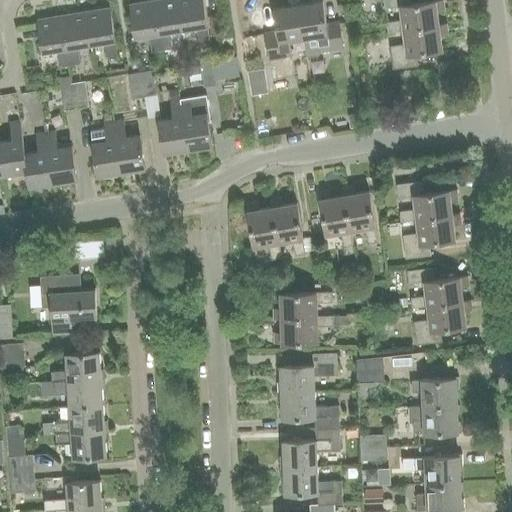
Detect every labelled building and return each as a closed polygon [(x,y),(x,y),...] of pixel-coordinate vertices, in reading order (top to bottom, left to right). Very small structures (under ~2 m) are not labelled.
[(177,0),(159,0),(153,1),(162,51),(172,49),(169,32),(183,30),(177,0)] [(177,0),(183,30),(196,28),(199,45),(210,43),(202,0),(177,0)] [(404,30),(438,25),(436,12),(443,11),(442,1),(410,5),(409,0),(384,0),(386,9),(400,7),(402,21),(388,23),(389,32),(404,30)] [(151,52),(162,51),(153,1),(129,5),(135,38),(148,36),(151,52)] [(303,39),(304,39),(307,56),(318,54),(320,51),(320,52),(343,48),(338,21),(326,23),(322,1),(298,5),(303,39)] [(289,41),(303,39),(298,5),(274,9),(277,31),(265,33),(269,60),(291,57),(289,41)] [(85,12),(91,45),(104,43),(107,60),(117,58),(109,8),(85,12)] [(85,12),(61,16),(70,66),(80,64),(77,47),(91,45),(85,12)] [(59,68),(70,66),(61,16),(37,20),(43,53),(57,51),(59,68)] [(439,36),(447,35),(445,24),(438,25),(404,30),(406,44),(391,46),(394,69),(418,66),(417,54),(441,51),(439,36)] [(238,58),(219,58),(220,75),(239,74),(238,58)] [(214,61),(201,63),(204,86),(217,85),(214,61)] [(178,66),(179,75),(193,73),(192,64),(178,66)] [(262,69),(248,72),(252,95),(266,93),(262,69)] [(140,72),(144,97),(145,97),(148,117),(159,116),(153,70),(140,72)] [(132,99),(144,97),(140,72),(128,74),(132,99)] [(60,86),(72,84),(72,83),(71,83),(70,76),(58,77),(60,86)] [(72,83),(72,84),(76,108),(89,106),(85,81),(72,83)] [(76,108),(72,84),(60,86),(64,110),(76,108)] [(170,100),(179,98),(178,89),(168,90),(170,100)] [(212,146),(206,113),(209,112),(206,95),(180,99),(188,150),(212,146)] [(164,154),(188,150),(180,99),(170,101),(173,118),(158,120),(164,154)] [(114,112),(115,121),(123,120),(121,110),(114,112)] [(361,113),(347,115),(348,125),(349,128),(363,126),(363,123),(361,113)] [(12,140),(0,141),(0,154),(4,176),(27,172),(24,154),(19,121),(9,123),(12,140)] [(113,122),(122,173),(145,169),(140,135),(126,137),(123,121),(113,122)] [(91,137),(92,143),(97,177),(122,173),(113,122),(103,124),(105,135),(91,137)] [(55,132),(45,134),(54,184),(78,180),(72,146),(57,148),(55,132)] [(38,152),(24,154),(27,172),(29,188),(54,184),(45,134),(35,135),(38,152)] [(417,219),(453,215),(451,202),(458,201),(457,191),(423,194),(422,182),(398,184),(399,198),(415,196),(416,210),(400,211),(402,222),(417,220),(417,219)] [(368,244),(377,243),(370,193),(355,195),(354,188),(343,189),(344,196),(349,232),(352,232),(366,230),(368,244)] [(354,247),(352,232),(349,232),(344,196),(330,198),(329,191),(321,192),(327,235),(341,233),(343,248),(354,247)] [(295,255),(304,254),(297,203),(282,206),(281,199),(271,200),(272,207),(277,243),(279,243),(293,241),(295,255)] [(281,257),(279,243),(277,243),(272,207),(259,209),(258,202),(248,203),(254,246),(269,244),(271,258),(281,257)] [(454,225),(461,224),(460,214),(453,215),(417,219),(417,220),(419,235),(404,236),(406,258),(431,255),(430,244),(456,241),(454,225)] [(118,249),(108,251),(109,263),(120,262),(118,249)] [(427,305),(464,301),(462,287),(468,287),(467,277),(434,280),(433,268),(408,271),(410,284),(425,282),(427,297),(411,299),(412,309),(427,307),(427,305)] [(43,305),(49,304),(52,336),(73,335),(72,323),(97,321),(95,289),(81,290),(80,273),(41,276),(43,305)] [(354,282),(355,299),(370,298),(369,281),(354,282)] [(317,317),(317,303),(332,302),(332,293),(280,294),(281,308),(274,308),(274,319),(281,319),(317,317)] [(465,312),(470,311),(469,300),(464,301),(427,305),(427,307),(429,321),(414,322),(417,344),(441,342),(440,330),(466,327),(465,312)] [(0,305),(0,338),(12,337),(10,304),(0,305)] [(318,327),(333,327),(349,326),(348,315),(317,317),(281,319),(281,333),(275,333),(275,344),(318,343),(318,327)] [(0,356),(0,357),(24,355),(23,343),(0,344),(0,356)] [(51,371),(52,380),(102,377),(100,352),(66,354),(67,370),(51,371)] [(314,364),(280,366),(281,392),(313,391),(313,377),(337,376),(336,353),(313,354),(314,364)] [(24,355),(0,357),(1,369),(25,367),(24,355)] [(357,382),(384,381),(383,358),(357,358),(357,382)] [(423,407),(457,405),(457,388),(459,387),(459,376),(452,377),(452,379),(422,380),(422,381),(412,381),(412,392),(422,392),(423,406),(423,407)] [(52,380),(52,382),(42,382),(42,396),(68,395),(69,406),(103,403),(102,377),(52,380)] [(313,391),(281,392),(282,418),(315,416),(316,429),(339,428),(338,406),(314,407),(313,391)] [(103,403),(69,406),(70,421),(43,423),(43,433),(105,429),(103,403)] [(458,422),(457,405),(423,407),(423,406),(408,407),(409,421),(413,421),(414,433),(425,433),(425,434),(454,432),(454,433),(461,433),(461,421),(458,422)] [(6,427),(7,436),(20,435),(19,425),(6,427)] [(316,438),(283,440),(284,467),(316,466),(316,452),(340,450),(339,428),(316,429),(316,438)] [(107,456),(105,429),(43,433),(43,434),(55,433),(56,443),(72,442),(73,458),(107,456)] [(359,449),(386,447),(386,434),(358,435),(359,449)] [(20,435),(7,436),(10,468),(33,466),(32,454),(26,455),(24,435),(20,435)] [(386,447),(359,449),(359,460),(387,459),(386,447)] [(426,470),(426,484),(461,482),(460,466),(463,465),(462,455),(455,455),(455,456),(426,457),(426,458),(415,458),(415,470),(426,470)] [(10,468),(11,480),(34,478),(33,466),(10,468)] [(316,466),(284,467),(285,494),(318,492),(319,505),(333,504),(342,504),(341,482),(317,483),(316,466)] [(375,468),(364,469),(365,481),(376,481),(375,468)] [(35,490),(34,478),(11,480),(12,492),(35,490)] [(46,511),(102,507),(100,480),(66,482),(67,499),(52,500),(52,504),(46,504),(46,511)] [(461,482),(426,484),(427,499),(417,499),(418,511),(428,510),(428,511),(458,510),(458,511),(464,510),(464,499),(462,499),(461,482)] [(382,489),(365,490),(365,503),(383,503),(382,489)]
